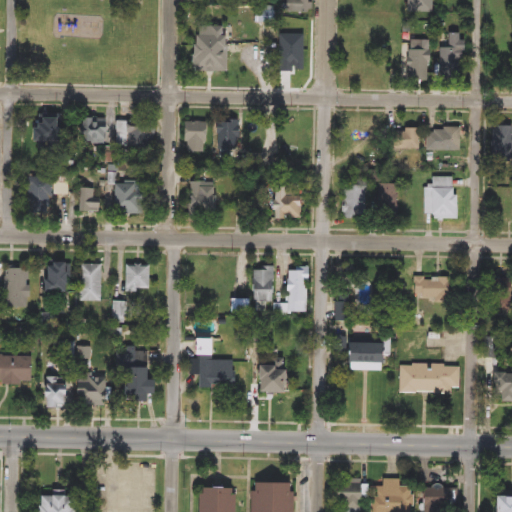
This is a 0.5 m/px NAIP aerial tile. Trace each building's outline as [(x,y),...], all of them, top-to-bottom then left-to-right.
[(310,0),(310,16),(284,16),(284,0),(310,0)] [(273,10),(273,24),(252,24),(252,10),(273,10)] [(438,48),(446,48),(446,33),(458,33),(458,77),(438,77),(438,48)] [(222,71),(189,71),(189,39),(222,39),(222,71)] [(405,79),(405,41),(427,41),(427,79),(405,79)] [(57,116),(57,142),(27,142),(27,116),(57,116)] [(109,147),(109,144),(80,144),(80,118),(109,119),(109,121),(128,121),(127,147),(109,147)] [(153,148),(131,148),(131,120),(153,120),(153,148)] [(236,121),(236,157),(214,158),(213,122),(236,121)] [(181,122),(204,122),(204,153),(181,153),(181,122)] [(341,124),(375,124),(375,154),(341,154),(341,124)] [(511,126),(511,167),(491,167),(491,126),(511,126)] [(460,152),(425,152),(425,128),(460,128),(460,152)] [(417,129),(417,150),(398,150),(398,129),(417,129)] [(47,216),(23,211),(30,177),(53,182),(47,216)] [(455,177),(455,219),(423,219),(423,188),(430,188),(430,177),(455,177)] [(214,219),(188,219),(188,183),(214,183),(214,219)] [(365,211),(346,210),(347,183),(366,184),(365,211)] [(111,210),(111,184),(131,184),(131,210),(111,210)] [(396,220),(374,220),(374,185),(396,185),(396,220)] [(98,198),(98,213),(77,213),(77,189),(93,189),(93,198),(98,198)] [(298,219),(276,219),(276,194),(298,194),(298,219)] [(243,219),(243,197),(251,197),(251,219),(243,219)] [(62,261),(62,298),(41,298),(41,261),(62,261)] [(100,302),(78,302),(78,264),(100,264),(100,302)] [(124,291),(124,266),(147,266),(147,291),(124,291)] [(271,303),(253,302),(254,267),(271,267),(271,303)] [(27,268),(27,308),(1,308),(1,268),(27,268)] [(305,268),(305,315),(273,315),(273,303),(284,303),(284,268),(305,268)] [(413,278),(447,278),(447,305),(434,305),(434,299),(413,299),(413,278)] [(357,307),(357,283),(372,283),(372,307),(357,307)] [(509,285),(509,313),(490,313),(490,285),(509,285)] [(190,376),(189,339),(208,339),(209,360),(234,360),(234,388),(198,388),(198,376),(190,376)] [(343,342),(381,344),(380,372),(342,371),(343,342)] [(148,380),(148,402),(119,401),(120,368),(115,368),(115,349),(145,349),(145,380),(148,380)] [(0,356),(30,356),(30,384),(0,383),(0,356)] [(284,394),(252,394),(252,362),(284,362),(284,394)] [(458,365),(457,394),(400,393),(401,365),(458,365)] [(511,402),(491,402),(491,367),(511,367),(511,402)] [(74,405),(74,374),(103,374),(103,405),(74,405)] [(68,408),(40,408),(40,384),(68,384),(68,408)] [(373,511),(373,488),(382,488),(382,479),(399,479),(399,488),(412,488),(412,511),(373,511)] [(342,511),(342,508),(334,508),(334,480),(363,480),(363,511),(342,511)] [(195,511),(196,488),(235,489),(234,511),(249,511),(250,483),(292,484),(291,511),(195,511)] [(422,511),(422,489),(450,488),(450,511),(422,511)] [(72,492),(71,511),(35,511),(36,496),(49,497),(49,491),(72,492)] [(511,511),(490,511),(491,493),(511,493),(511,511)]
